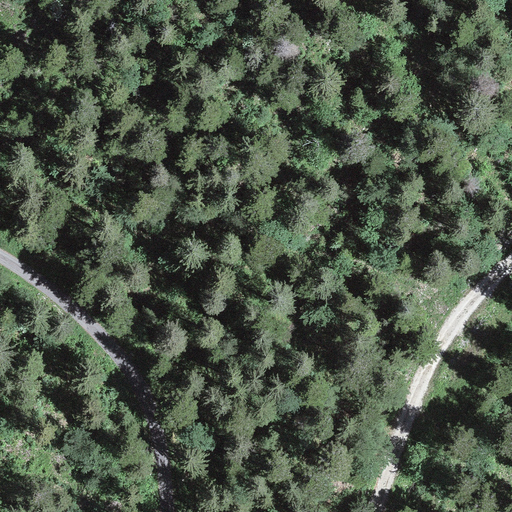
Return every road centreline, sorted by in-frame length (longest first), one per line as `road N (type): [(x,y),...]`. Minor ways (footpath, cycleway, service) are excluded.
road 1 (track): [(170,511),(165,451),(140,384),(78,316),(0,258)]
road 2 (track): [(375,511),(426,371),(459,321),(511,266)]
